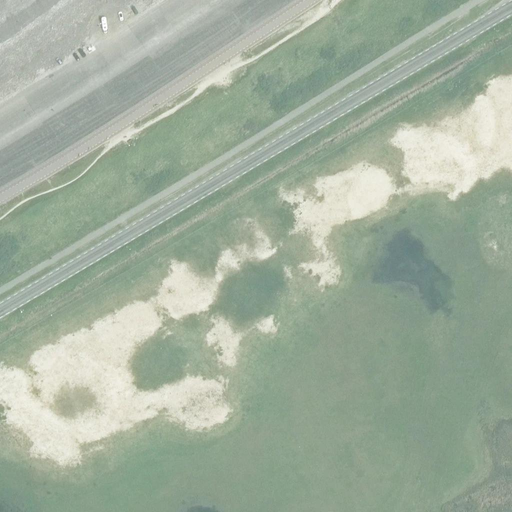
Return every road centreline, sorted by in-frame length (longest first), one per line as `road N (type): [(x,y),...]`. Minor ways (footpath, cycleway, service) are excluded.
road 1 (secondary): [(0,310),(511,5)]
road 2 (unclassified): [(305,0),(0,193)]
